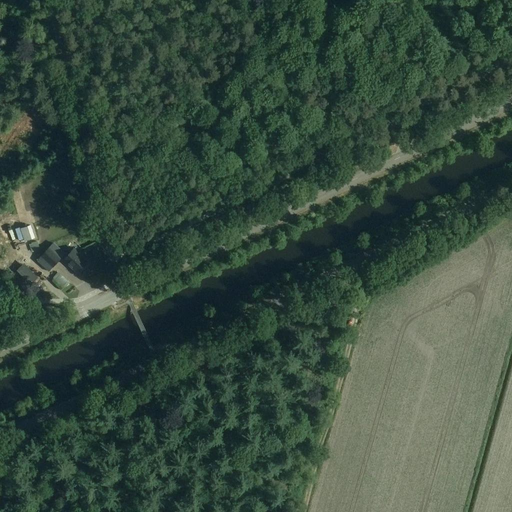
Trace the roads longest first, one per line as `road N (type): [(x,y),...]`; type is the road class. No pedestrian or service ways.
road 1 (unclassified): [(0,438),(511,188)]
road 2 (tertiary): [(120,293),(511,102)]
road 3 (unclassified): [(120,293),(49,0)]
road 4 (track): [(298,511),(368,258)]
road 5 (track): [(405,154),(341,33)]
road 6 (tertiary): [(0,352),(120,293)]
